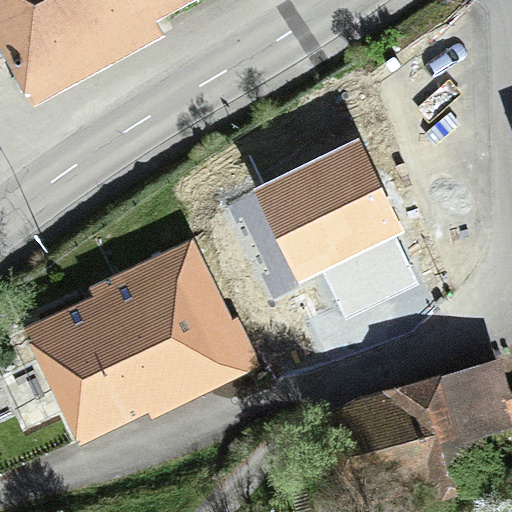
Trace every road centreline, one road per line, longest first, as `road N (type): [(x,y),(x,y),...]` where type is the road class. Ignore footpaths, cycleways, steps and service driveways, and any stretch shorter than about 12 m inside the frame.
road 1 (residential): [(0,495),(276,413),(477,312),(496,291),(509,250),(510,0)]
road 2 (secondary): [(0,218),(334,0)]
